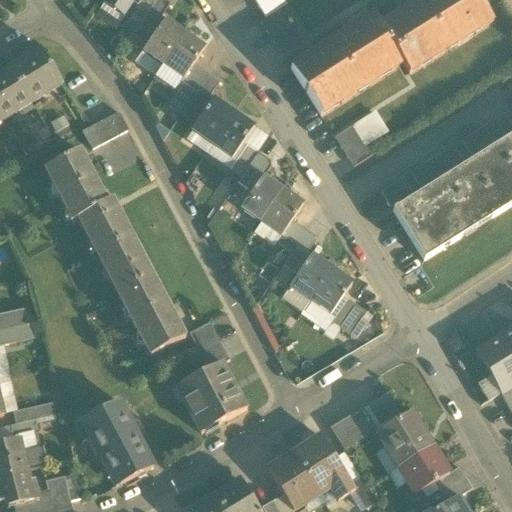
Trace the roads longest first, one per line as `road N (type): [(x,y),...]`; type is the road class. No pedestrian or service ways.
road 1 (residential): [(290,411),(132,109),(43,13)]
road 2 (residential): [(419,334),(210,0)]
road 3 (residential): [(103,511),(290,411)]
road 4 (residential): [(419,334),(511,495)]
road 5 (residential): [(290,411),(419,334)]
